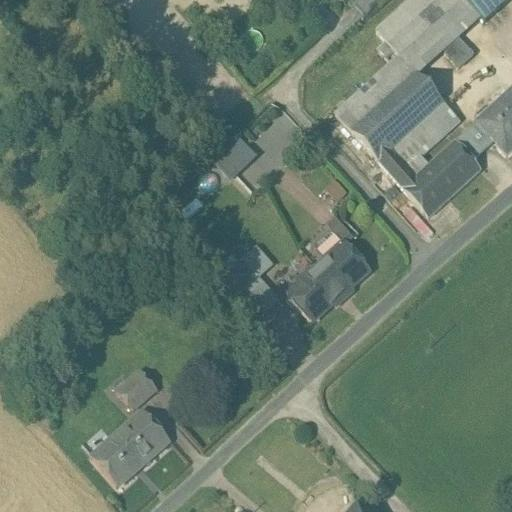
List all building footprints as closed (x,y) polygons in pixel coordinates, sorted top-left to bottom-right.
[(462,0),(412,0),(373,35),(397,62),(400,59),(465,3),(462,0)] [(465,3),(400,59),(416,77),(481,21),(465,3)] [(459,42),(444,56),(458,72),(473,58),(459,42)] [(350,134),(350,135),(377,165),(391,153),(410,136),(443,107),(416,77),(389,100),(376,112),(360,126),(350,134)] [(373,82),(361,93),(376,112),(389,100),(373,82)] [(511,92),(510,90),(475,122),(477,124),(491,140),(505,155),(511,148),(511,92)] [(352,116),(342,125),(350,134),(360,126),(352,116)] [(477,124),(454,145),(467,161),(491,140),(477,124)] [(410,136),(391,153),(406,171),(425,154),(410,136)] [(230,182),(256,157),(239,139),(213,164),(230,182)] [(454,145),(428,168),(453,197),(479,174),(467,161),(454,145)] [(391,153),(377,165),(426,220),(453,197),(428,168),(414,180),(406,171),(391,153)] [(342,247),(314,272),(309,272),(298,282),(297,287),(285,297),(311,325),(331,307),(335,307),(350,294),(350,289),(367,274),(342,247)] [(259,280),(241,261),(231,270),(249,289),(259,280)] [(249,289),(231,270),(218,282),(235,301),(249,289)] [(262,284),(247,297),(265,316),(279,303),(262,284)] [(138,376),(116,395),(114,396),(115,397),(116,397),(130,413),(130,414),(131,415),(132,414),(132,413),(154,394),(155,393),(154,392),(139,376),(140,376),(139,375),(137,376),(138,376)] [(141,416),(91,461),(90,461),(89,462),(90,463),(91,463),(115,489),(115,490),(116,491),(117,490),(167,445),(168,444),(167,443),(142,416),(143,416),(142,415),(140,416),(141,416)]
